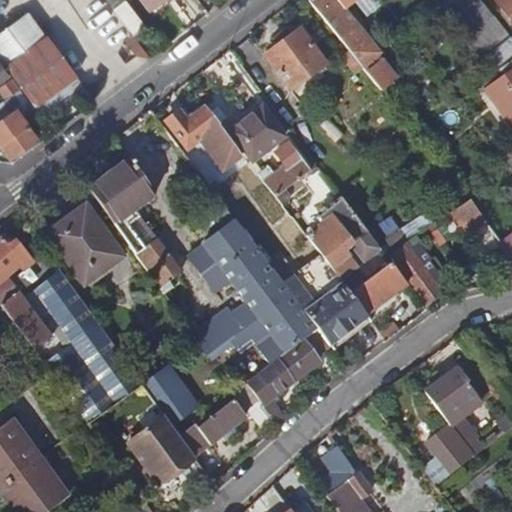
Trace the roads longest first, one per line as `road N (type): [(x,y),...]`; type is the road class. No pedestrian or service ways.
road 1 (residential): [(511,300),(439,325),(306,428),(218,511)]
road 2 (residential): [(0,201),(267,0)]
